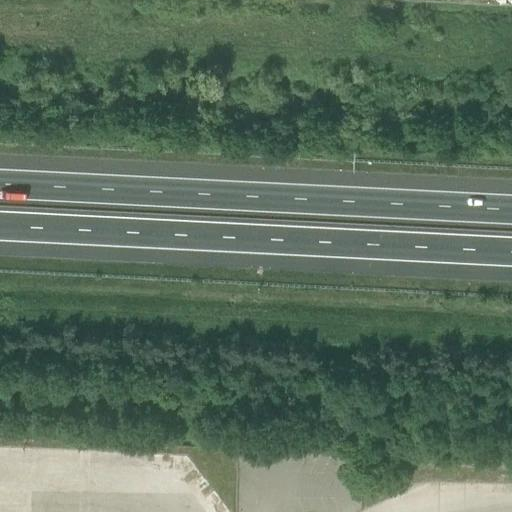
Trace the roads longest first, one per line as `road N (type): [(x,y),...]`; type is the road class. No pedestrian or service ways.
road 1 (motorway): [(0,224),(511,251)]
road 2 (motorway): [(511,208),(0,181)]
